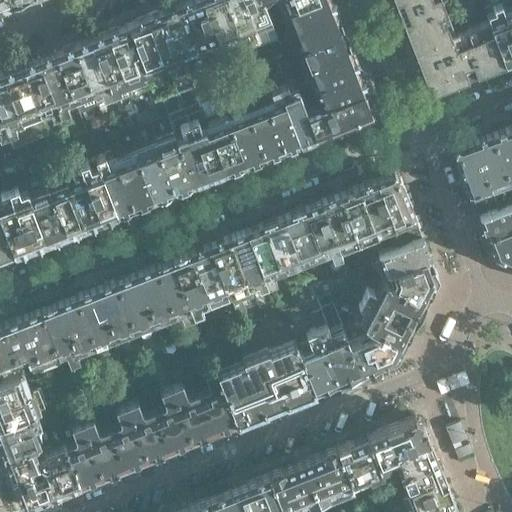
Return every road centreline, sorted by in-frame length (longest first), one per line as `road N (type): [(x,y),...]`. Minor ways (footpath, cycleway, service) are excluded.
road 1 (residential): [(485,298),(444,363),(72,511)]
road 2 (residential): [(0,289),(413,130)]
road 3 (residential): [(485,298),(413,130)]
road 4 (residential): [(413,130),(362,0)]
road 5 (residential): [(126,0),(0,50)]
